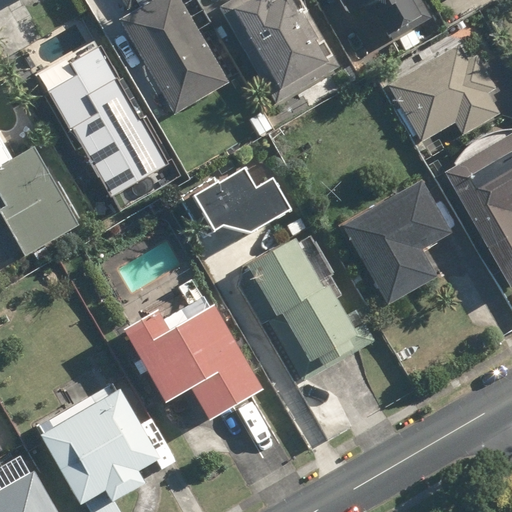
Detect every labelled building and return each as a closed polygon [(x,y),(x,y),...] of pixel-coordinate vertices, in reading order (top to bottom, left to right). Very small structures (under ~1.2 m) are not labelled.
[(124,0),(131,12),(126,15),(181,111),(234,81),(188,0),(124,0)] [(236,0),(225,6),(279,106),(296,97),(290,87),(339,60),(306,0),(236,0)] [(348,0),(355,11),(366,5),(373,16),(378,13),(391,35),(429,13),(421,0),(348,0)] [(103,37),(44,71),(117,197),(176,163),(103,37)] [(395,83),(427,140),(457,122),(465,136),(503,114),(491,93),(503,86),(474,37),(395,83)] [(0,168),(21,159),(0,117),(0,168)] [(511,137),(452,169),(511,282),(511,137)] [(45,147),(21,159),(0,168),(0,184),(6,197),(0,199),(25,251),(81,224),(45,147)] [(201,193),(221,228),(257,230),(297,208),(278,175),(262,184),(251,165),(201,193)] [(459,231),(431,180),(351,224),(392,300),(442,273),(428,248),(459,231)] [(272,321),(306,383),(329,371),(326,364),(361,345),(357,337),(365,333),(344,296),(348,294),(315,234),(305,239),(301,232),(236,268),(266,324),(272,321)] [(165,308),(133,326),(173,400),(198,386),(215,418),(271,387),(217,289),(169,316),(165,308)] [(123,511),(118,502),(156,480),(148,466),(170,454),(127,378),(40,427),(88,511),(123,511)] [(65,511),(39,467),(0,485),(0,511),(65,511)]
